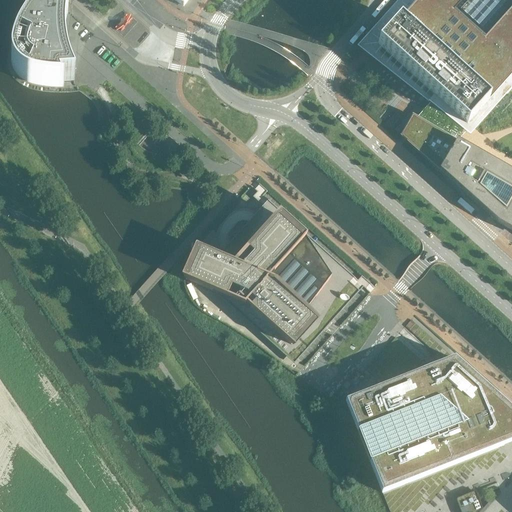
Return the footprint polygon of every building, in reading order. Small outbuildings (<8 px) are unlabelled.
[(17,50),(15,58),(15,63),(16,69),(19,73),(23,77),(30,80),(37,82),(44,84),(52,84),(61,83),(66,83),(74,83),(69,73),(66,59),(64,47),(66,47),(67,45),(67,43),(66,41),(64,41),(64,31),(65,21),(67,12),(65,9),(55,0),(49,0),(44,6),(37,15),(30,25),(23,36),(20,43),(17,50)] [(511,3),(508,0),(417,0),(377,45),(466,125),(511,74),(511,3)] [(412,117),(401,137),(402,137),(406,141),(435,168),(434,169),(435,170),(436,169),(444,176),(443,177),(445,178),(445,177),(454,185),(453,186),(454,187),(455,186),(463,193),(463,194),(464,195),(465,194),(498,224),(507,229),(511,222),(511,74),(466,125),(453,140),(413,118),(412,117)] [(215,294),(294,365),(363,288),(370,294),(374,288),(361,277),(357,281),(263,197),(267,192),(255,181),(250,187),(257,193),(253,198),(263,207),(217,257),(200,250),(195,247),(181,279),(186,281),(215,294)] [(395,338),(343,395),(389,511),(420,511),(425,510),(425,511),(511,511),(511,411),(454,359),(411,320),(405,327),(436,355),(421,361),(395,338)]
